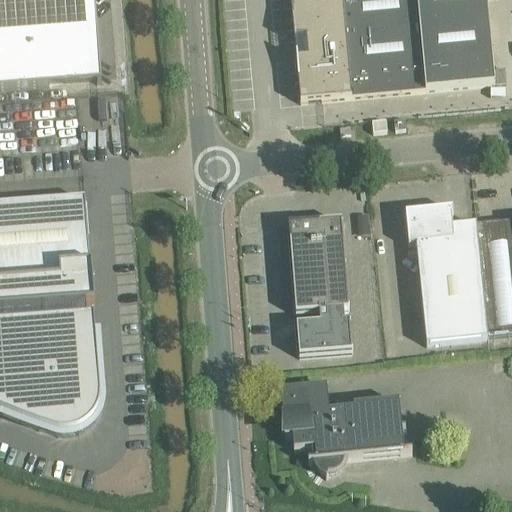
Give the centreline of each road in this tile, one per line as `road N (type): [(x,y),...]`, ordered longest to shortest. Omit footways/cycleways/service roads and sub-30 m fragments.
road 1 (unclassified): [(227,511),(204,171)]
road 2 (unclassified): [(204,171),(511,141)]
road 3 (unclassified): [(204,171),(191,0)]
